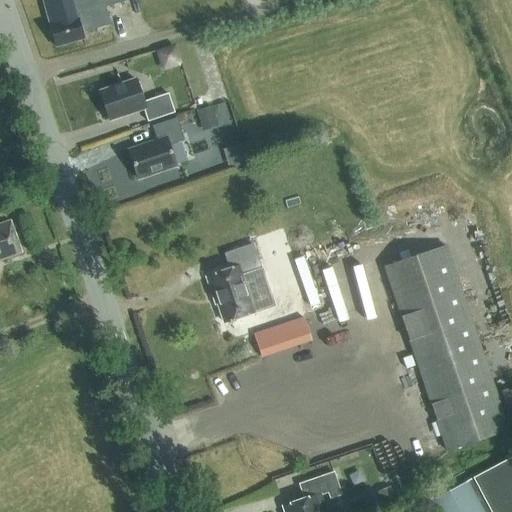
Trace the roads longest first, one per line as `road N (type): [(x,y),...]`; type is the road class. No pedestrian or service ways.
road 1 (tertiary): [(173,511),(0,10)]
road 2 (unknown): [(26,85),(259,0)]
